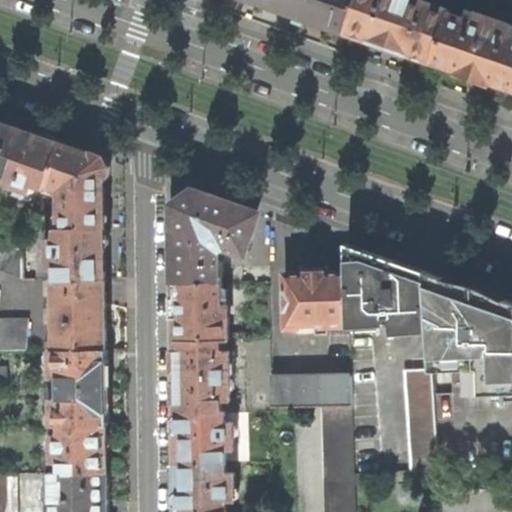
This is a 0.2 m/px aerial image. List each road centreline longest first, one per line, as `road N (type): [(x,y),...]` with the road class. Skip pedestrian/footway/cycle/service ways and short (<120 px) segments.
road 1 (secondary): [(511,154),(72,0)]
road 2 (secondary): [(144,123),(511,252)]
road 3 (residential): [(144,123),(152,511)]
road 4 (secondary): [(0,71),(144,123)]
